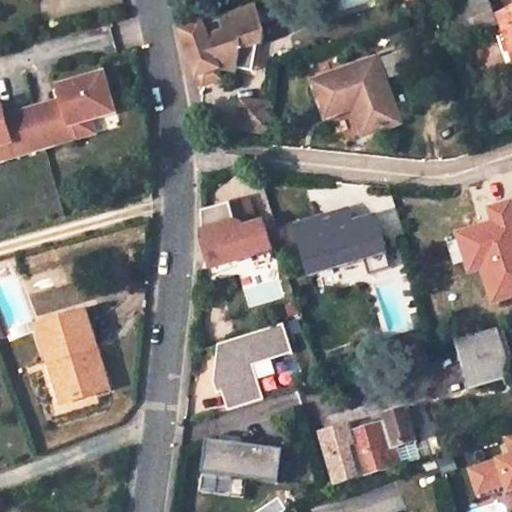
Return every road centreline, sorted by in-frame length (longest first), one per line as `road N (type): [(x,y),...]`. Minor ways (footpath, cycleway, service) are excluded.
road 1 (residential): [(178,152),(178,234),(145,511)]
road 2 (residential): [(178,152),(421,176),(511,155)]
road 3 (residential): [(151,0),(178,152)]
